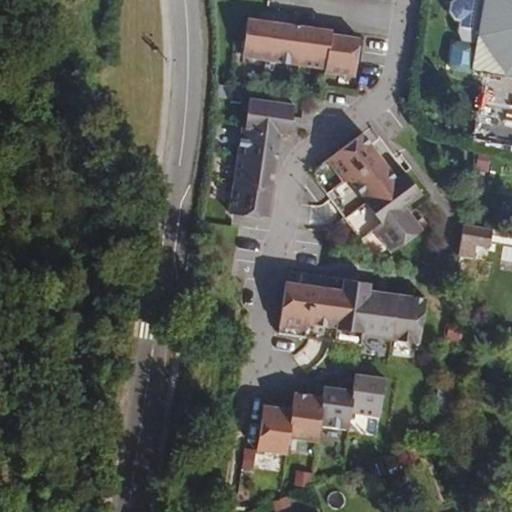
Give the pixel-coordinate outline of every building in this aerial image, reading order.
[(461,40),(475,42),(482,0),(453,0),(451,2),(449,12),(455,20),(460,21),(459,31),(461,40)] [(475,44),(471,70),(511,76),(511,0),(482,0),(475,42),(475,44)] [(333,30),(248,18),(243,56),(326,68),(326,72),(355,76),(361,38),(332,34),(333,30)] [(470,73),(471,70),(475,44),(465,42),(465,43),(457,42),(452,45),(449,66),(452,70),(470,73)] [(250,98),(230,212),(268,218),(280,133),(290,135),(294,105),(250,98)] [(374,229),(392,253),(422,229),(405,206),(422,194),(406,172),(397,179),(363,133),(316,169),(314,177),(361,239),(374,229)] [(476,245),(491,247),(494,231),(465,225),(459,256),(474,259),(476,245)] [(286,281),(279,333),(361,345),(363,335),(420,343),(426,298),(370,290),(371,282),(344,278),(342,290),(286,281)] [(263,405),(257,450),(280,453),(283,435),(311,439),(313,423),(349,428),(351,412),(379,416),(385,378),(355,374),(353,391),(325,386),(323,397),(294,393),(292,409),(263,405)]
